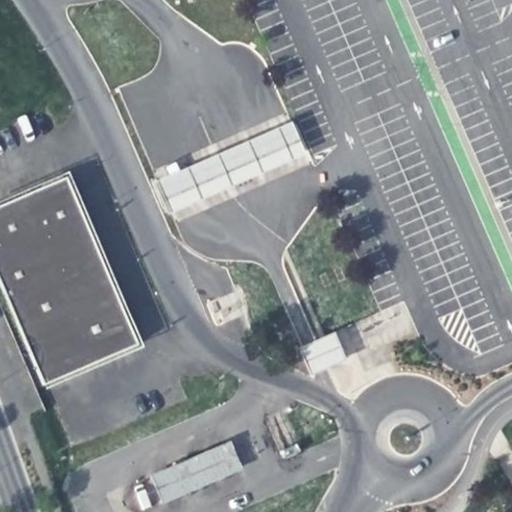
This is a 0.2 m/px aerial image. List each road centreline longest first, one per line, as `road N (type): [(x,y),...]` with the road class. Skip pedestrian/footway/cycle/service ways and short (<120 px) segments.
road 1 (unknown): [(92,511),(85,487),(91,475),(249,397)]
road 2 (unclassified): [(447,437),(438,413),(416,398),(379,405),(362,440),(380,474)]
road 3 (unknown): [(208,344),(62,406)]
